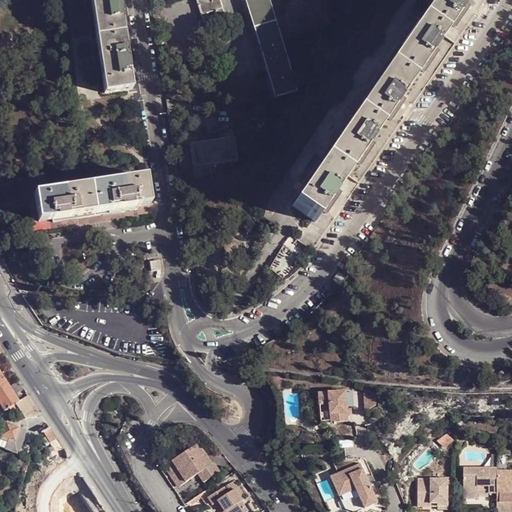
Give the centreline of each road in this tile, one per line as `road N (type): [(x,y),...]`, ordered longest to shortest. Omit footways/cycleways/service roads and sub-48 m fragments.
road 1 (residential): [(270,322),(304,295),(356,225),(507,0)]
road 2 (residential): [(138,0),(176,286)]
road 3 (residential): [(128,511),(88,424),(93,397),(120,387)]
road 4 (residential): [(135,369),(46,337),(1,303)]
